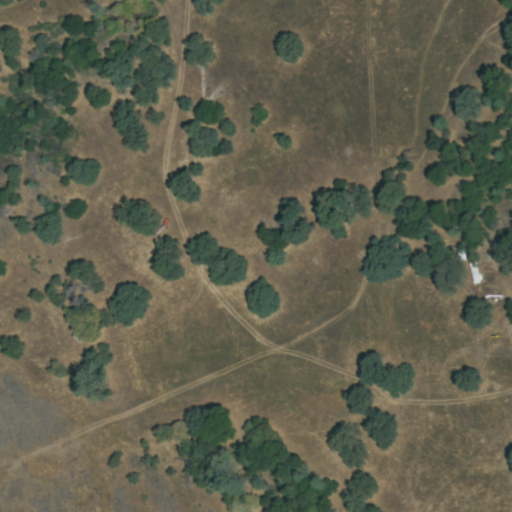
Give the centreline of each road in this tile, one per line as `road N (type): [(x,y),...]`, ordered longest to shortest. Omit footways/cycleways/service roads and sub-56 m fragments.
road 1 (track): [(189,0),(171,199),(193,263),(224,307),(269,344),(411,402),(440,406),(511,394)]
road 2 (track): [(329,369),(375,239),(370,0)]
